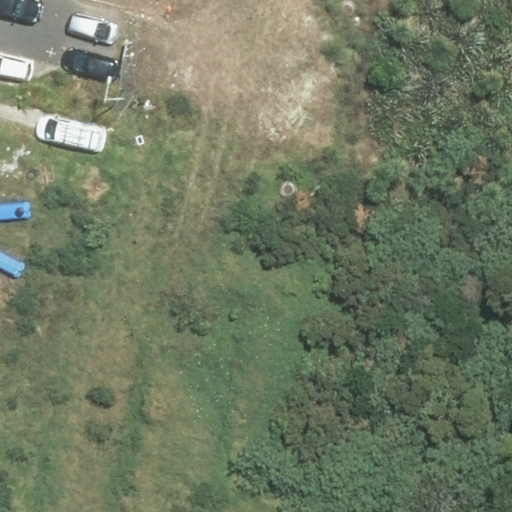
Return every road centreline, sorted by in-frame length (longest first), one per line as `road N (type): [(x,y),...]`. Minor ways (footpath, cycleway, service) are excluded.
road 1 (unknown): [(155,511),(284,0)]
road 2 (residential): [(0,11),(133,44)]
road 3 (unknown): [(133,44),(265,77)]
